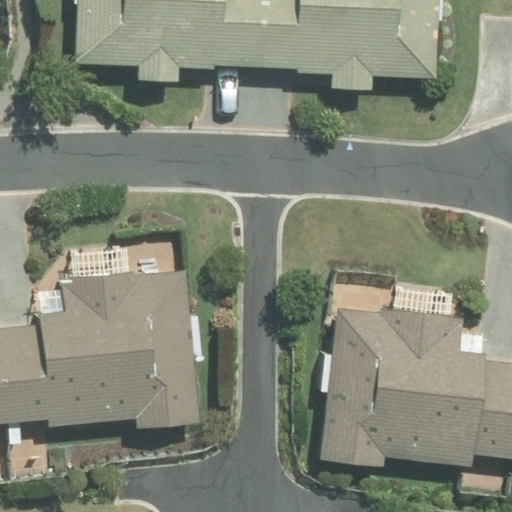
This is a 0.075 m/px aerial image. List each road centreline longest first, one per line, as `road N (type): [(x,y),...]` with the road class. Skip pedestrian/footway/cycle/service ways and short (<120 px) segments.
road 1 (residential): [(255,511),(259,156)]
road 2 (residential): [(0,163),(259,156)]
road 3 (residential): [(259,156),(511,189)]
